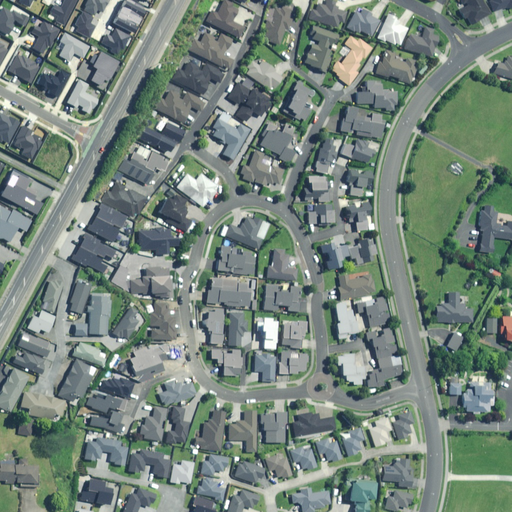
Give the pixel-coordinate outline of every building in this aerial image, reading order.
[(107,0),(85,0),(83,5),(85,5),(83,9),(93,15),(96,9),(102,12),(107,0)] [(142,6),(130,0),(123,0),(121,6),(137,14),(140,16),(144,9),(141,8),(142,6)] [(234,5),(224,0),(223,0),(217,13),(212,10),(205,21),(236,38),(242,28),(230,21),(237,10),(233,7),(234,5)] [(325,0),(324,5),(318,3),(316,9),(311,8),(307,19),(336,28),(337,22),(342,23),(345,12),(333,8),(335,2),(329,0),(325,0)] [(488,15),(479,0),(458,0),(462,8),(457,11),(462,19),(465,18),(469,25),(488,15)] [(511,0),(488,0),(489,1),(487,1),(492,14),(511,7),(511,0)] [(64,24),(74,6),(64,1),(61,7),(55,4),(51,11),(58,15),(56,20),(64,24)] [(11,11),(2,6),(0,9),(0,29),(7,34),(13,23),(12,23),(14,19),(25,25),(29,17),(22,13),(21,14),(12,9),(11,11)] [(137,14),(121,6),(117,14),(133,22),(136,24),(139,18),(136,16),(137,14)] [(263,30),(265,31),(263,37),(268,39),(267,42),(277,46),(283,29),(287,31),(291,19),(288,18),(290,11),(280,7),(279,10),(268,6),(263,20),(266,22),(264,26),(263,30)] [(359,13),(353,10),(345,28),(357,34),(358,31),(369,37),(377,20),(368,16),(369,14),(361,10),(359,13)] [(92,16),(82,11),(80,15),(79,14),(74,24),(77,25),(75,30),(88,37),(95,25),(89,22),(92,16)] [(386,14),(382,22),(381,21),(375,32),(377,32),(374,38),(382,41),(382,40),(392,45),(393,43),(397,45),(405,28),(399,25),(400,22),(394,18),(396,14),(389,11),(387,15),(386,14)] [(133,22),(117,14),(112,22),(131,33),(135,26),(132,24),(133,22)] [(49,24),(43,21),(40,27),(35,24),(31,32),(39,36),(33,48),(42,53),(46,47),(48,45),(50,46),(59,29),(49,23),(49,24)] [(219,32),(204,24),(196,40),(194,39),(188,50),(221,68),(222,67),(226,69),(231,59),(223,55),(231,40),(220,34),(219,36),(217,35),(219,32)] [(338,35),(315,26),(312,25),(308,33),(311,35),(310,39),(318,42),(316,46),(309,43),(301,63),(324,73),(330,58),(325,57),(328,50),(333,52),(336,46),(334,45),(338,35)] [(406,38),(405,38),(402,49),(429,58),(436,36),(430,34),(432,29),(423,26),(419,37),(408,33),(406,38)] [(105,33),(101,42),(111,47),(110,50),(116,54),(120,47),(122,49),(129,35),(115,28),(111,36),(105,33)] [(89,46),(64,32),(60,40),(65,43),(59,55),(69,60),(73,52),(83,57),(89,46)] [(336,77),(336,78),(346,86),(356,73),(353,71),(358,65),(356,63),(361,57),(363,59),(371,48),(358,39),(356,41),(349,36),(343,44),(350,49),(339,64),(335,61),(329,69),(335,74),(334,75),(336,77)] [(4,44),(0,41),(0,64),(8,50),(3,47),(4,44)] [(119,61),(101,51),(98,56),(94,53),(89,61),(94,63),(92,65),(97,68),(91,79),(100,84),(103,78),(107,81),(109,78),(119,61)] [(393,54),(385,51),(381,63),(377,62),(373,74),(386,78),(386,76),(396,79),(396,80),(409,85),(416,62),(404,59),(403,63),(392,59),(393,54)] [(19,76),(29,58),(22,54),(21,56),(16,54),(8,69),(19,76)] [(511,59),(505,57),(502,65),(495,62),(490,76),(511,83),(511,59)] [(36,62),(29,58),(19,76),(31,83),(40,67),(35,64),(36,62)] [(268,90),(269,89),(271,90),(272,88),(273,89),(280,77),(272,72),(275,68),(262,60),(258,65),(251,60),(246,68),(249,69),(245,74),(268,90)] [(198,67),(189,62),(187,66),(181,63),(172,80),(201,95),(209,79),(218,84),(223,73),(205,64),(201,72),(196,70),(198,67)] [(56,92),(68,70),(60,65),(56,73),(48,68),(47,71),(42,68),(36,78),(41,81),(40,82),(45,85),(45,83),(49,85),(47,87),(56,92)] [(425,68),(422,65),(415,72),(419,75),(425,68)] [(250,112),(251,112),(259,117),(263,111),(264,112),(269,105),(265,102),(267,99),(249,87),(251,84),(239,77),(226,98),(236,105),(238,102),(241,104),(234,115),(244,122),(250,112)] [(88,84),(79,79),(67,101),(76,106),(78,104),(83,106),(82,109),(88,113),(91,107),(93,108),(98,99),(84,92),(88,84)] [(371,82),(363,82),(363,93),(354,93),(354,104),(371,104),(371,108),(382,108),(383,111),(391,111),(391,104),(395,104),(394,91),(380,91),(379,84),(371,84),(371,82)] [(308,90),(293,84),(281,113),(303,122),(308,110),(301,107),(308,90)] [(198,100),(198,98),(186,92),(182,99),(168,91),(163,99),(161,98),(155,109),(182,124),(191,108),(199,112),(204,103),(198,100)] [(337,132),(350,134),(350,132),(354,132),(353,135),(378,139),(382,116),(353,111),(353,108),(342,106),(337,132)] [(9,117),(0,112),(0,140),(1,141),(2,139),(8,142),(19,121),(9,116),(9,117)] [(211,136),(219,140),(218,142),(223,145),(224,143),(226,144),(220,154),(231,160),(248,130),(238,124),(235,130),(216,119),(211,128),(214,130),(211,136)] [(182,131),(166,122),(160,132),(177,141),(182,131)] [(275,126),(266,122),(260,136),(262,137),(258,146),(277,155),(276,158),(287,164),(292,152),(283,148),(292,128),(283,124),(279,133),(273,131),(275,126)] [(32,130),(22,125),(15,138),(17,138),(14,144),(20,147),(20,146),(24,148),(21,154),(30,159),(36,148),(38,148),(42,141),(37,139),(38,136),(31,132),(32,130)] [(175,143),(145,127),(138,139),(169,155),(170,152),(175,143)] [(332,140),(321,138),(319,148),(314,172),(324,174),(326,163),(333,165),(335,153),(332,152),(333,147),(331,147),(332,140)] [(365,147),(366,143),(367,141),(360,139),(360,140),(354,138),(352,144),(342,141),(338,154),(365,163),(367,157),(370,158),(373,150),(365,147)] [(57,144),(48,139),(36,163),(44,167),(48,160),(51,161),(49,165),(58,169),(67,153),(58,148),(56,152),(53,151),(57,144)] [(162,157),(151,151),(146,159),(133,152),(128,162),(124,160),(118,171),(146,185),(155,169),(162,172),(166,163),(161,160),(162,157)] [(240,180),(251,183),(252,179),(253,179),(252,183),(264,186),(265,183),(270,185),(271,183),(277,185),(282,170),(259,163),(262,154),(252,151),(247,167),(241,165),(239,173),(242,174),(240,180)] [(31,178),(14,169),(0,195),(36,214),(42,203),(34,198),(35,196),(34,195),(36,191),(27,186),(31,178)] [(370,172),(346,169),(345,179),(347,179),(346,186),(347,186),(346,195),(359,197),(360,187),(368,188),(370,172)] [(215,186),(199,174),(194,181),(186,174),(175,187),(201,208),(214,191),(212,190),(215,186)] [(315,202),(326,202),(326,192),(323,192),(323,186),(326,186),(326,176),(306,176),(306,188),(301,188),(301,200),(309,200),(309,198),(315,198),(315,202)] [(145,198),(115,182),(109,192),(107,191),(101,201),(131,217),(134,212),(137,214),(145,198)] [(170,200),(166,197),(157,214),(177,225),(175,228),(184,233),(190,222),(182,218),(187,208),(183,205),(186,200),(174,194),(170,200)] [(501,204),(501,203),(501,202),(500,200),(499,199),(498,199),(497,198),(495,198),(494,199),(493,200),(492,201),(492,203),(492,204),(493,205),(494,206),(495,207),(496,207),(498,207),(499,207),(500,206),(501,204)] [(368,230),(364,201),(357,201),(357,205),(344,207),(346,224),(354,223),(355,231),(368,230)] [(326,204),(315,204),(311,204),(311,212),(305,212),(306,225),(329,224),(329,204),(326,204)] [(10,211),(0,205),(0,237),(2,237),(9,242),(18,226),(25,230),(31,220),(11,209),(10,211)] [(121,219),(97,205),(95,209),(96,210),(91,218),(106,227),(107,226),(114,230),(121,219)] [(491,207),(481,206),(481,209),(479,208),(477,231),(480,231),(479,244),(477,244),(477,252),(490,254),(492,238),(511,240),(511,222),(505,221),(505,227),(500,226),(500,225),(494,224),(495,212),(490,212),(491,207)] [(240,223),(237,229),(227,224),(222,237),(256,251),(261,238),(267,223),(252,217),(251,220),(244,217),(241,224),(240,223)] [(106,227),(91,218),(87,226),(86,225),(83,229),(107,243),(113,233),(106,228),(106,227)] [(169,235),(168,227),(153,228),(153,231),(138,231),(139,251),(154,250),(154,255),(167,254),(166,246),(175,246),(175,235),(169,235)] [(79,240),(75,248),(91,256),(92,255),(98,259),(100,256),(106,259),(109,252),(94,244),(94,242),(80,235),(77,239),(79,240)] [(345,249),(347,255),(348,259),(352,258),(354,265),(373,260),(371,254),(372,254),(367,236),(355,239),(357,246),(345,249)] [(329,269),(339,266),(337,258),(347,255),(345,249),(344,245),(336,247),(335,244),(331,245),(330,241),(318,245),(320,254),(324,253),(326,261),(323,261),(326,270),(329,269)] [(91,256),(75,248),(71,257),(70,256),(68,260),(82,268),(83,266),(99,274),(103,267),(97,263),(98,262),(90,258),(91,256)] [(282,250),(272,249),(270,266),(265,266),(264,278),(294,281),(295,269),(285,268),(286,255),(282,255),(282,250)] [(250,275),(253,257),(219,253),(218,261),(216,261),(215,270),(230,272),(230,274),(245,276),(245,274),(250,275)] [(125,270),(118,266),(109,281),(127,292),(123,283),(125,270)] [(139,280),(125,281),(127,288),(129,288),(131,293),(141,292),(142,295),(146,294),(146,295),(153,294),(153,296),(157,296),(157,299),(172,297),(170,280),(165,280),(165,269),(156,270),(156,268),(143,269),(143,278),(139,278),(139,280)] [(337,300),(367,294),(367,293),(373,292),(369,274),(360,276),(360,277),(346,280),(345,274),(336,276),(338,287),(335,288),(337,300)] [(247,281),(208,278),(206,305),(245,307),(247,281)] [(88,284),(75,279),(67,302),(69,303),(66,310),(78,314),(88,284)] [(61,284),(47,280),(38,308),(52,313),(61,284)] [(277,286),(263,285),(261,310),(276,311),(276,306),(285,306),(285,311),(296,312),(298,287),(284,286),(277,286)] [(433,306),(433,317),(434,317),(434,323),(471,323),(471,314),(471,308),(464,308),(464,304),(457,304),(457,293),(446,293),(446,301),(441,301),(441,304),(439,304),(439,306),(433,306)] [(106,297),(87,296),(87,305),(84,304),(84,312),(86,312),(86,325),(72,324),(71,335),(85,336),(85,334),(103,335),(104,317),(105,317),(106,297)] [(356,313),(361,312),(362,316),(364,315),(367,327),(382,324),(382,321),(387,320),(381,296),(353,303),(356,313)] [(164,302),(153,301),(153,312),(149,312),(149,327),(151,327),(151,338),(171,338),(176,339),(177,330),(175,330),(175,321),(175,316),(168,315),(168,307),(164,307),(164,302)] [(344,335),(356,333),(350,303),(342,305),(341,303),(332,304),(336,323),(333,324),(335,334),(336,339),(344,338),(344,335)] [(133,311),(126,307),(109,334),(116,338),(117,337),(122,340),(134,321),(129,318),(133,311)] [(207,343),(220,344),(221,320),(224,321),(224,315),(224,311),(220,311),(220,308),(212,308),(212,310),(201,309),(200,325),(202,325),(202,334),(208,335),(207,343)] [(55,317),(40,311),(37,318),(31,316),(26,328),(38,333),(39,330),(48,333),(55,317)] [(239,346),(239,337),(242,337),(242,332),(245,332),(245,321),(241,321),(242,313),(227,313),(226,346),(239,346)] [(254,331),(259,331),(258,339),(261,339),(260,348),(274,349),(275,322),(270,322),(270,318),(261,317),(261,318),(253,318),(253,324),(254,324),(254,331)] [(511,317),(500,317),(498,334),(501,334),(501,340),(511,341),(511,317)] [(494,319),(484,318),(484,329),(481,329),(481,333),(494,334),(494,319)] [(297,321),(285,320),(285,325),(279,325),(278,345),(287,345),(287,348),(299,348),(299,341),(302,341),(303,327),(296,327),(297,321)] [(382,386),(380,380),(400,376),(387,326),(367,332),(362,333),(365,342),(367,341),(369,348),(371,347),(376,369),(368,371),(369,374),(365,375),(366,380),(363,381),(366,390),(382,386)] [(49,342),(22,331),(16,345),(46,357),(48,350),(46,349),(49,342)] [(460,338),(450,333),(443,346),(454,351),(460,338)] [(97,350),(77,342),(75,347),(73,346),(70,356),(99,367),(102,359),(95,357),(97,350)] [(178,357),(177,345),(152,347),(153,352),(151,352),(148,346),(131,352),(133,357),(126,360),(133,377),(152,370),(152,372),(161,369),(161,361),(167,359),(178,357)] [(220,375),(233,376),(233,374),(237,375),(238,350),(229,349),(229,350),(217,350),(209,349),(208,358),(215,359),(214,366),(221,366),(220,375)] [(43,359),(30,354),(30,355),(22,352),(20,358),(12,355),(9,363),(39,375),(43,365),(41,364),(43,359)] [(287,352),(278,352),(278,362),(277,362),(276,374),(295,374),(295,371),(303,372),(303,362),(305,362),(305,354),(296,353),(296,358),(287,358),(287,352)] [(254,372),(254,375),(260,375),(260,379),(273,379),(273,355),(268,355),(268,354),(252,353),(252,372),(254,372)] [(352,367),(352,354),(340,354),(340,356),(334,356),(334,365),(338,365),(339,375),(343,375),(343,382),(350,381),(350,385),(359,384),(359,379),(363,379),(362,367),(352,367)] [(88,366),(73,359),(54,395),(74,405),(89,377),(84,374),(88,366)] [(27,377),(7,366),(2,374),(6,375),(0,386),(0,408),(8,413),(27,377)] [(108,378),(107,380),(103,379),(99,388),(120,396),(121,392),(128,395),(132,384),(127,382),(127,380),(118,377),(117,380),(111,378),(111,380),(108,378)] [(176,384),(174,380),(162,384),(165,391),(156,394),(160,402),(161,402),(163,406),(171,403),(171,404),(192,396),(191,394),(193,394),(189,383),(180,386),(178,383),(176,384)] [(488,383),(468,383),(468,390),(463,390),(463,394),(460,394),(460,407),(463,407),(463,412),(470,412),(470,414),(478,414),(478,412),(487,412),(487,405),(491,405),(491,399),(487,398),(488,383)] [(458,395),(458,384),(447,384),(447,395),(458,395)] [(62,401),(22,392),(19,407),(26,409),(25,415),(49,420),(51,414),(58,416),(62,401)] [(114,399),(104,395),(101,401),(88,396),(85,406),(104,413),(106,408),(112,410),(113,408),(122,412),(126,401),(115,396),(114,399)] [(171,406),(169,418),(170,418),(169,423),(174,423),(172,431),(166,430),(164,443),(174,445),(174,442),(183,444),(187,422),(180,421),(182,408),(171,406)] [(143,416),(142,421),(141,425),(139,424),(137,434),(142,435),(142,438),(159,442),(161,429),(158,429),(160,420),(163,421),(165,409),(152,407),(150,418),(143,416)] [(223,412),(211,410),(209,423),(202,422),(199,438),(193,438),(192,445),(199,446),(198,449),(218,452),(223,412)] [(253,452),(254,411),(242,410),(242,421),(234,421),(233,424),(227,424),(227,440),(244,440),(244,452),(253,452)] [(317,420),(315,411),(295,415),(297,421),(290,422),(293,437),(320,432),(333,430),(331,417),(317,420)] [(109,412),(107,420),(90,416),(88,425),(106,430),(113,431),(120,433),(122,425),(120,424),(123,414),(115,412),(115,413),(109,412)] [(395,440),(406,437),(406,434),(409,434),(406,425),(411,424),(408,412),(396,415),(398,420),(390,422),(395,440)] [(283,413),(257,414),(257,424),(260,424),(260,431),(263,431),(263,443),(282,442),(282,424),(283,424),(283,413)] [(30,420),(19,418),(16,434),(27,436),(30,420)] [(389,430),(385,418),(372,422),(374,427),(367,429),(373,447),(383,444),(382,441),(386,439),(384,432),(389,430)] [(345,457),(356,453),(355,452),(359,450),(356,442),(362,440),(358,428),(346,432),(347,437),(340,439),(345,457)] [(96,437),(95,442),(87,441),(84,459),(100,462),(101,451),(110,453),(109,464),(123,466),(126,448),(119,447),(120,441),(96,437)] [(329,461),(330,463),(339,460),(334,442),(327,444),(325,439),(313,443),(317,455),(322,453),(325,462),(329,461)] [(304,468),(305,470),(314,467),(309,450),(303,452),(301,447),(288,451),(292,463),(297,462),(299,470),(304,468)] [(167,455),(161,454),(162,453),(138,450),(138,454),(130,453),(127,472),(142,474),(143,464),(152,465),(150,476),(166,478),(168,460),(166,460),(167,455)] [(199,474),(212,476),(213,472),(220,473),(221,468),(224,468),(226,458),(208,455),(206,462),(201,461),(199,474)] [(279,477),(280,479),(290,476),(284,458),(277,460),(275,455),(263,459),(267,471),(272,470),(275,478),(279,477)] [(32,473),(33,466),(26,465),(27,457),(17,457),(17,459),(0,458),(0,481),(1,481),(1,484),(9,484),(36,485),(36,473),(32,473)] [(408,466),(406,466),(407,459),(397,458),(397,463),(391,463),(391,466),(381,466),(380,481),(396,482),(396,487),(408,487),(409,475),(408,475),(408,466)] [(188,484),(191,463),(191,462),(178,460),(178,461),(173,460),(172,464),(171,464),(168,483),(177,484),(177,482),(188,484)] [(239,462),(238,464),(237,463),(233,477),(254,484),(256,479),(259,480),(263,468),(241,461),(241,462),(239,462)] [(211,481),(212,479),(203,477),(203,479),(200,479),(200,481),(199,481),(198,486),(197,486),(195,494),(199,495),(213,498),(213,500),(220,501),(223,489),(214,487),(215,482),(211,481)] [(102,481),(87,479),(85,493),(80,492),(79,502),(93,504),(91,511),(105,511),(109,488),(102,487),(102,481)] [(345,481),(342,481),(341,485),(345,485),(343,501),(352,502),(350,511),(365,511),(367,499),(372,500),(374,481),(346,479),(345,481)] [(129,493),(122,511),(136,511),(139,505),(149,509),(154,495),(136,488),(134,495),(129,493)] [(290,503),(294,503),(298,505),(299,511),(312,511),(313,511),(313,509),(322,507),(322,505),(329,504),(326,491),(310,494),(309,488),(296,491),(297,493),(289,494),(290,503)] [(239,511),(242,507),(252,510),(257,496),(239,490),(237,497),(231,495),(225,511),(239,511)] [(406,504),(408,505),(410,494),(392,490),(391,497),(384,495),(381,509),(395,511),(396,507),(405,509),(406,504)] [(215,504),(193,496),(190,505),(192,506),(190,511),(212,511),(213,509),(215,504)]
